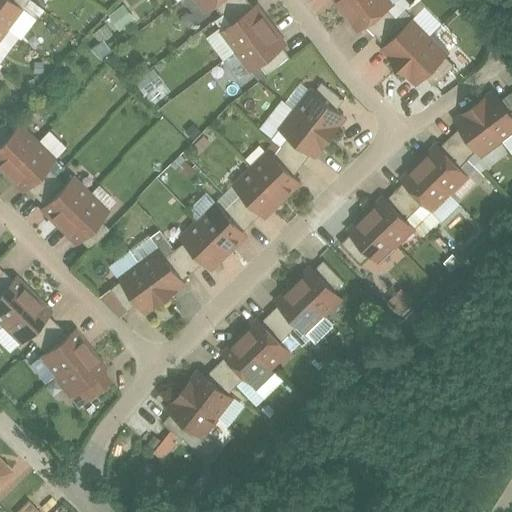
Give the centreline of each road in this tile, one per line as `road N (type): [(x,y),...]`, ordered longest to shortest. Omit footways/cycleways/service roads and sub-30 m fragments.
road 1 (residential): [(159,366),(375,158),(391,132),(382,109),(297,0)]
road 2 (residential): [(0,210),(159,366)]
